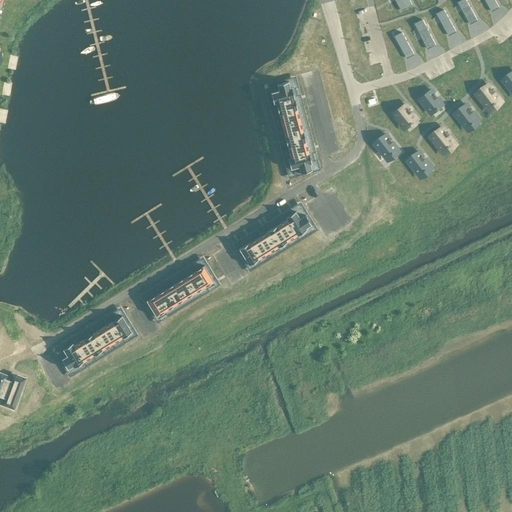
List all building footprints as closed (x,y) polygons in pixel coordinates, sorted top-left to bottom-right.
[(511,72),(503,79),(503,80),(511,90),(511,72)] [(488,108),(494,104),(496,103),(495,102),(499,99),(499,100),(499,99),(494,92),(491,89),(492,88),(491,88),(491,89),(488,85),(488,84),(487,85),(477,93),(476,93),(477,94),(488,108)] [(273,103),(294,98),(291,86),(270,92),(273,103)] [(420,98),(419,98),(420,99),(431,113),(432,113),(437,109),(439,108),(438,107),(442,105),(443,104),(442,104),(437,97),(435,94),(434,93),(434,94),(431,90),(431,89),(430,90),(420,98)] [(276,115),(297,110),(294,98),(273,103),(276,115)] [(394,112),(393,113),(394,113),(405,127),(405,128),(406,127),(405,127),(411,123),(411,124),(413,123),(412,122),(416,119),(416,118),(416,119),(411,112),(411,111),(408,108),(409,108),(408,108),(405,105),(405,104),(404,104),(394,113),(394,112)] [(466,127),(466,128),(467,128),(467,127),(472,123),(472,124),(474,123),(473,122),(477,119),(478,119),(477,119),(472,112),(473,112),(472,111),(472,112),(470,108),(469,108),(466,105),(466,104),(465,104),(466,105),(455,113),(466,127)] [(300,122),(297,110),(276,115),(280,127),(300,122)] [(303,133),(300,122),(280,127),(283,139),(303,133)] [(442,150),(442,151),(443,151),(443,150),(448,146),(448,147),(450,146),(449,145),(453,142),(454,142),(453,142),(448,135),(449,135),(448,134),(446,131),(445,131),(442,128),(442,127),(441,127),(442,128),(431,136),(442,150)] [(389,155),(390,155),(395,151),(397,150),(397,149),(400,147),(401,146),(400,146),(395,139),(396,139),(395,139),(393,136),(393,135),(392,136),(389,132),(389,131),(389,132),(378,140),(378,141),(389,155)] [(306,145),(303,133),(283,139),(286,151),(306,145)] [(286,151),(289,162),(309,157),(306,145),(286,151)] [(422,172),(422,173),(423,172),(428,168),(428,169),(430,167),(429,167),(433,164),(434,164),(433,163),(428,157),(429,156),(428,156),(426,153),(425,153),(422,149),(421,149),(422,149),(411,157),(411,158),(422,172)] [(312,169),(309,157),(289,162),(292,174),(312,169)] [(291,215),(300,231),(311,224),(302,209),(291,215)] [(290,237),(300,231),(291,215),(281,222),(290,237)] [(280,243),(290,237),(281,222),(270,228),(280,243)] [(269,250),(280,243),(270,228),(260,235),(269,250)] [(249,241),(259,256),(269,250),(260,235),(249,241)] [(249,241),(239,247),(248,263),(259,256),(249,241)] [(192,268),(202,283),(212,277),(202,262),(192,268)] [(192,289),(202,283),(192,268),(183,274),(192,289)] [(183,295),(192,289),(183,274),(173,280),(183,295)] [(249,284),(254,294),(271,286),(266,276),(249,284)] [(173,301),(183,295),(173,280),(164,286),(173,301)] [(208,292),(216,312),(245,300),(243,296),(250,293),(246,284),(232,289),(230,283),(208,292)] [(164,307),(173,301),(164,286),(154,292),(164,307)] [(154,313),(164,307),(154,292),(144,298),(154,313)] [(123,318),(114,324),(123,339),(133,333),(123,318)] [(114,324),(104,330),(113,345),(123,339),(114,324)] [(104,330),(94,336),(104,351),(113,345),(104,330)] [(94,336),(85,342),(94,357),(104,351),(94,336)] [(147,338),(152,358),(160,356),(155,336),(147,338)] [(85,342),(75,348),(84,363),(94,357),(85,342)] [(75,348),(66,353),(76,369),(84,363),(75,348)] [(0,372),(0,398),(2,399),(0,404),(14,409),(25,378),(12,373),(10,377),(7,376),(8,375),(0,372)]
